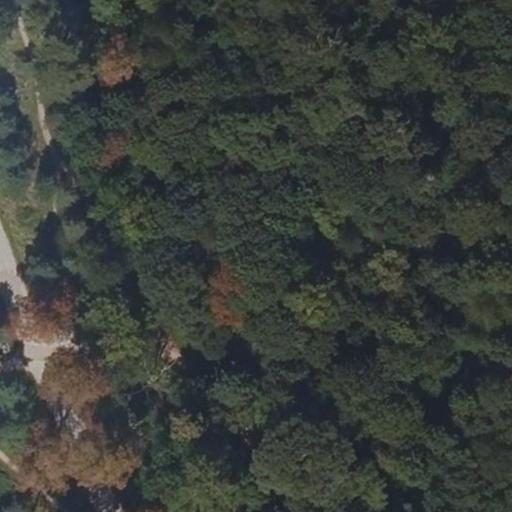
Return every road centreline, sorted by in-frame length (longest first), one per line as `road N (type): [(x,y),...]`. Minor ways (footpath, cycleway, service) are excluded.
road 1 (track): [(0,65),(174,350)]
road 2 (track): [(36,356),(174,350)]
